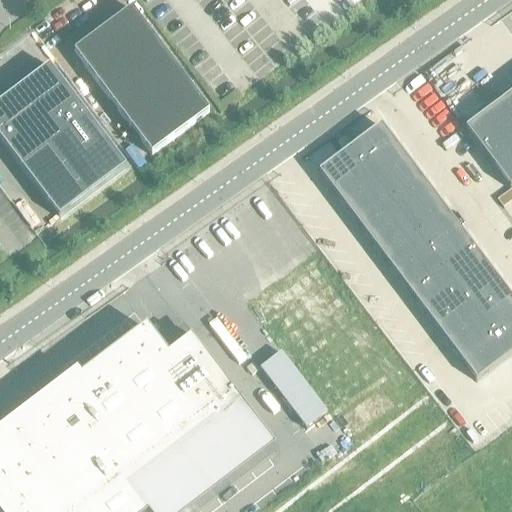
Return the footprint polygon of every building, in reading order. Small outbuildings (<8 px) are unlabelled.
[(152,158),(209,115),(132,11),(74,55),(152,158)] [(63,86),(49,68),(0,104),(0,141),(58,219),(125,169),(62,86),(63,86)] [(511,95),(465,132),(509,191),(511,189),(511,95)] [(511,301),(381,128),(318,175),(476,384),(511,356),(511,301)] [(44,417),(0,451),(0,496),(12,511),(196,511),(276,452),(241,406),(240,406),(203,357),(191,341),(168,359),(147,330),(73,386),(74,388),(54,403),(53,402),(40,411),(44,417)] [(279,354),(258,369),(259,371),(304,430),(325,414),(279,354)] [(511,511),(511,444),(446,492),(460,511),(511,511)]
